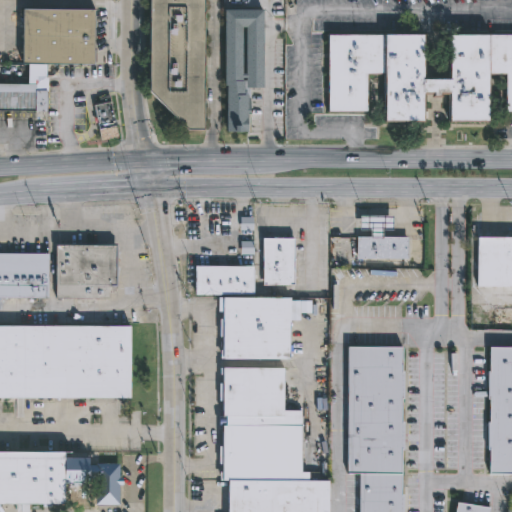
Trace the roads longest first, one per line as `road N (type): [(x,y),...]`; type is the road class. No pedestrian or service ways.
road 1 (secondary): [(149,185),(511,188)]
road 2 (tertiary): [(149,185),(174,377),(175,511)]
road 3 (secondary): [(511,161),(308,161)]
road 4 (secondary): [(308,161),(143,160)]
road 5 (tertiary): [(128,0),(127,59),(143,160)]
road 6 (secondary): [(1,192),(149,185)]
road 7 (secondary): [(143,160),(0,165)]
